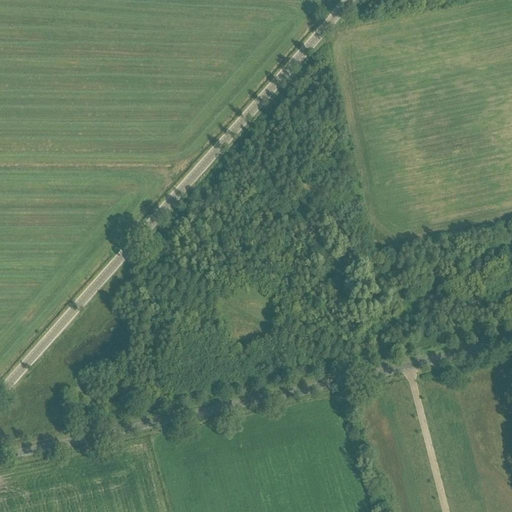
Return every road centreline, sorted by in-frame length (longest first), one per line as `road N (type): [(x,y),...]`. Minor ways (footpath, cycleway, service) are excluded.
road 1 (tertiary): [(0,393),(349,0)]
road 2 (unclassified): [(0,460),(511,343)]
